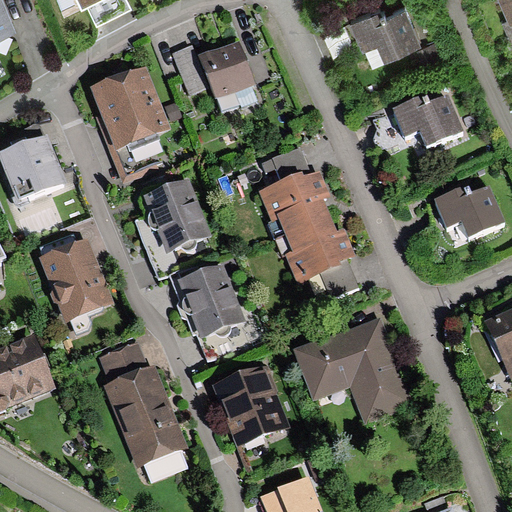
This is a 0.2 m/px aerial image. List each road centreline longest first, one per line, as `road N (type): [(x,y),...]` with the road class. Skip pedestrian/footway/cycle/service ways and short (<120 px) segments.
road 1 (residential): [(237,511),(59,79)]
road 2 (residential): [(278,0),(413,309)]
road 3 (residential): [(413,309),(488,511)]
road 4 (residential): [(59,79),(117,41),(213,0)]
road 5 (residential): [(511,128),(456,0)]
